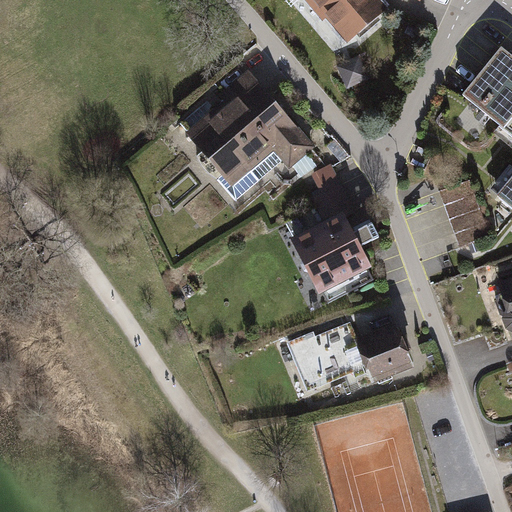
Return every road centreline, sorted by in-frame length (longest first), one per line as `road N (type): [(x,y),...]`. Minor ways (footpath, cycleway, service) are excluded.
road 1 (track): [(276,511),(184,408),(47,215),(0,174)]
road 2 (unclassified): [(500,511),(374,170)]
road 3 (unclassified): [(374,170),(231,0)]
road 4 (residential): [(468,0),(407,130),(374,170)]
